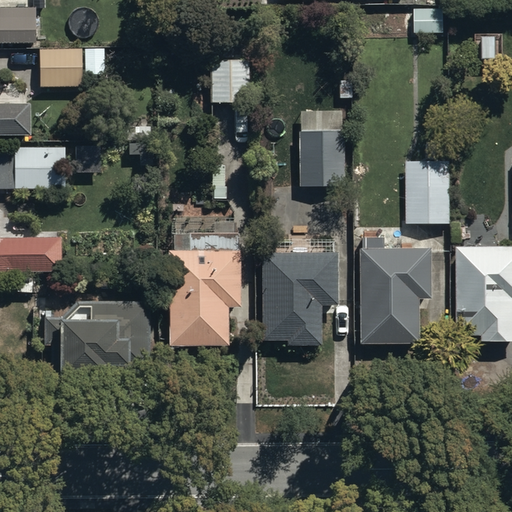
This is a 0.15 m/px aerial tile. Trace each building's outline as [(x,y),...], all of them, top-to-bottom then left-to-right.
[(0,37),(34,38),(34,5),(0,4),(0,37)] [(443,5),(414,5),(414,29),(443,29),(443,5)] [(208,43),(209,97),(247,96),(246,42),(208,43)] [(39,45),(39,82),(81,81),(81,45),(39,45)] [(0,128),(29,129),(29,99),(0,98),(0,128)] [(298,107),(298,181),(343,181),(343,107),(298,107)] [(0,141),(0,183),(60,184),(60,142),(0,141)] [(406,157),(406,219),(450,219),(449,156),(406,157)] [(0,265),(60,266),(60,232),(0,232),(0,265)] [(511,240),(456,241),(457,329),(482,329),(482,334),(511,334),(511,240)] [(429,242),(358,242),(359,338),(418,337),(417,293),(429,293),(429,242)] [(238,245),(167,245),(167,340),(227,340),(227,301),(238,301),(238,245)] [(263,246),(261,334),(285,334),(285,340),(319,341),(319,299),(336,300),(336,247),(263,246)] [(66,309),(43,309),(43,340),(50,341),(50,359),(137,360),(138,297),(77,296),(66,309)]
